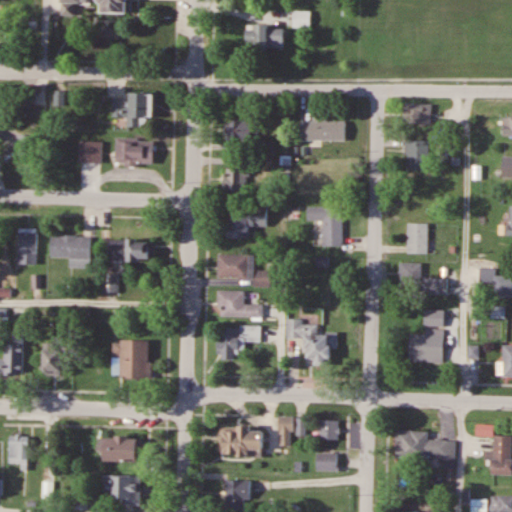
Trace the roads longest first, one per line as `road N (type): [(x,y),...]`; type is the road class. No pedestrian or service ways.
road 1 (residential): [(182,511),(195,0)]
road 2 (residential): [(368,511),(382,93)]
road 3 (residential): [(511,403),(226,395),(184,404)]
road 4 (residential): [(511,93),(219,93),(193,82)]
road 5 (residential): [(193,82),(177,75),(0,74)]
road 6 (residential): [(190,206),(0,197)]
road 7 (residential): [(184,404),(160,413),(0,407)]
